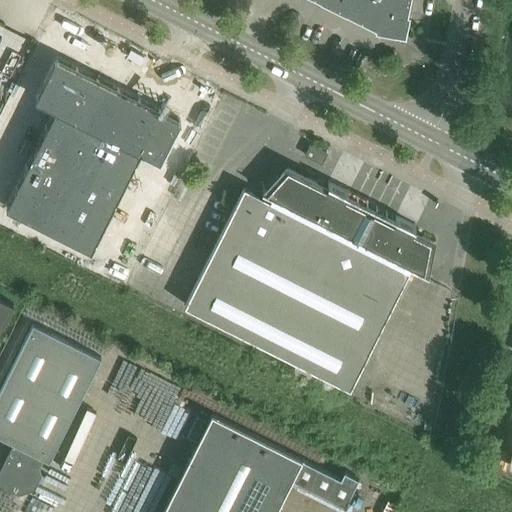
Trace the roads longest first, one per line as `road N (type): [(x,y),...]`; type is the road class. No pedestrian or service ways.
road 1 (tertiary): [(429,140),(150,0)]
road 2 (unclassified): [(429,140),(455,77),(471,0)]
